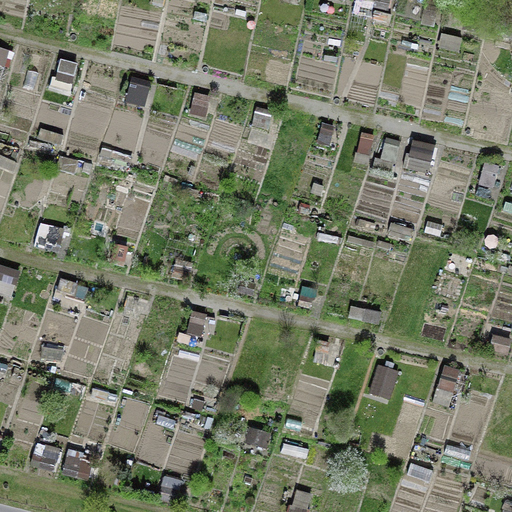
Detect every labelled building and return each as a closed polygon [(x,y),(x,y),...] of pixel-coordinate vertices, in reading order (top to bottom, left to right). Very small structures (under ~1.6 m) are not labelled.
[(369,14),(372,0),(357,0),(355,10),(369,14)] [(374,0),(373,6),(389,10),(391,0),(374,0)] [(244,17),(246,11),(236,8),(234,14),(244,17)] [(389,23),(391,14),(375,9),(372,18),(389,23)] [(419,22),(433,25),(436,12),(421,10),(419,22)] [(458,52),(462,38),(441,33),(438,47),(458,52)] [(0,64),(4,66),(9,50),(0,47),(0,64)] [(48,90),(70,95),(78,63),(60,59),(56,76),(52,75),(48,90)] [(22,84),(36,89),(43,73),(29,67),(22,84)] [(126,102),(145,106),(150,81),(131,77),(126,102)] [(189,113),(206,117),(211,95),(194,92),(189,113)] [(252,125),(269,129),(273,110),(255,106),(252,125)] [(318,144),(329,147),(334,125),(323,122),(318,144)] [(60,146),(63,134),(40,128),(37,139),(60,146)] [(353,160),(368,164),(375,136),(360,132),(353,160)] [(393,162),(395,163),(401,140),(385,136),(379,159),(374,157),(372,166),(391,171),(393,162)] [(403,166),(429,172),(436,144),(413,139),(410,152),(407,151),(403,166)] [(272,152),(288,158),(291,151),(275,144),(272,152)] [(0,167),(14,173),(18,162),(0,154),(0,167)] [(56,170),(73,175),(75,170),(90,174),(93,164),(60,154),(56,170)] [(478,184),(494,188),(499,165),(483,161),(478,184)] [(386,185),(388,178),(371,173),(368,180),(386,185)] [(310,193),(321,195),(324,186),(312,183),(310,193)] [(511,214),(511,202),(506,201),(502,211),(511,214)] [(297,212),(309,215),(310,208),(299,205),(297,212)] [(424,232),(439,236),(443,224),(428,220),(424,232)] [(33,245),(59,251),(65,228),(39,221),(33,245)] [(410,241),(414,229),(391,223),(388,235),(410,241)] [(341,244),(343,237),(318,232),(316,238),(341,244)] [(373,248),(375,241),(348,235),(346,241),(373,248)] [(389,249),(391,244),(379,240),(378,246),(389,249)] [(109,261),(123,265),(128,245),(114,242),(109,261)] [(171,276),(188,281),(193,263),(176,259),(171,276)] [(0,291),(11,295),(20,270),(0,262),(0,291)] [(55,289),(86,299),(90,287),(59,277),(55,289)] [(242,278),(238,292),(256,297),(260,284),(242,278)] [(293,302),(311,307),(315,289),(297,285),(293,302)] [(348,317),(379,324),(382,311),(351,305),(348,317)] [(47,314),(66,321),(69,313),(50,306),(47,314)] [(14,317),(35,324),(38,315),(17,308),(14,317)] [(192,335),(202,337),(207,315),(189,311),(184,333),(177,331),(174,342),(190,346),(192,335)] [(489,350),(508,355),(511,338),(493,334),(489,350)] [(328,355),(330,341),(318,339),(313,364),(325,367),(326,364),(330,365),(332,356),(328,355)] [(42,358),(62,361),(63,350),(44,347),(42,358)] [(369,393),(390,399),(399,371),(392,369),(394,362),(386,360),(384,366),(378,365),(369,393)] [(430,401),(449,406),(460,369),(441,363),(430,401)] [(90,397),(106,401),(109,393),(93,388),(90,397)] [(188,406),(201,410),(204,400),(191,397),(188,406)] [(287,422),(296,425),(300,411),(292,408),(287,422)] [(155,424),(172,430),(176,420),(158,414),(155,424)] [(31,466),(57,472),(63,448),(37,442),(31,466)] [(280,453),(306,459),(309,448),(282,442),(280,453)] [(61,473),(88,479),(92,465),(81,462),(83,452),(67,448),(61,473)] [(407,475),(429,482),(433,469),(411,462),(407,475)] [(158,498),(176,503),(182,479),(164,474),(158,498)] [(285,511),(306,511),(312,494),(295,489),(291,504),(288,503),(285,511)] [(511,511),(511,499),(506,498),(502,511),(511,511)]
